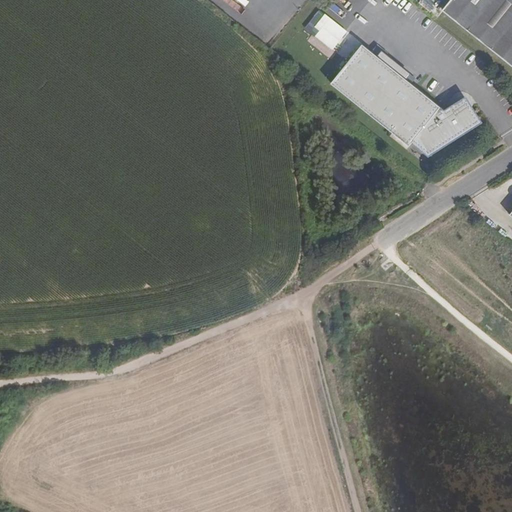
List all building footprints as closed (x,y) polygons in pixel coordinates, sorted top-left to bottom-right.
[(418,0),(430,10),(438,0),(418,0)] [(511,0),(455,0),(448,10),(511,60),(511,0)] [(336,48),(348,28),(318,11),(307,31),(336,48)] [(453,110),(370,45),(339,84),(418,147),(420,144),(437,157),(489,125),(480,109),(469,102),(453,110)] [(474,99),(469,102),(480,109),(474,99)]
